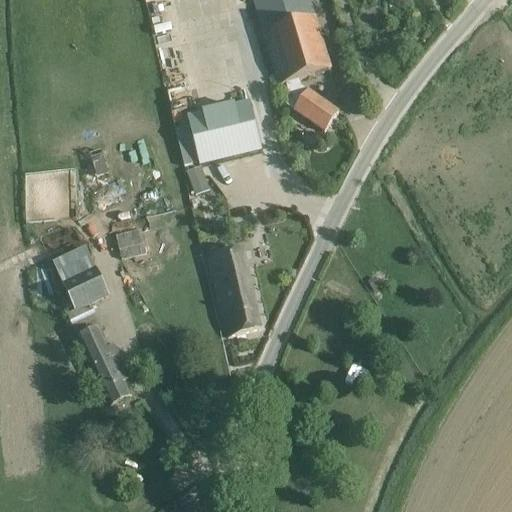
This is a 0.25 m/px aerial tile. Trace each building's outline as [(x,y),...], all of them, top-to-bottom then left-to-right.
[(160,0),(146,0),(153,29),(165,26),(160,0)] [(287,108),(308,123),(324,134),(338,114),(302,88),(300,82),(331,72),(309,0),(251,0),(263,35),(266,34),(282,87),(287,86),(291,102),(287,108)] [(276,76),(269,78),(272,88),(280,86),(276,76)] [(255,95),(184,112),(198,167),(268,150),(255,95)] [(101,153),(78,159),(83,177),(106,171),(101,153)] [(187,174),(195,199),(210,193),(201,169),(187,174)] [(120,263),(146,256),(140,231),(115,238),(120,263)] [(75,338),(99,328),(90,308),(109,300),(86,249),(52,265),(75,314),(65,317),(75,338)] [(242,252),(209,260),(228,340),(261,332),(242,252)] [(374,278),(367,283),(375,295),(382,291),(374,278)] [(77,339),(102,391),(111,409),(131,399),(124,385),(129,382),(113,348),(108,351),(98,330),(77,339)]
